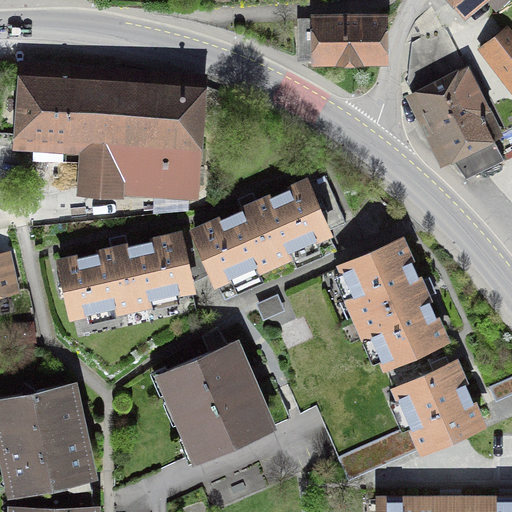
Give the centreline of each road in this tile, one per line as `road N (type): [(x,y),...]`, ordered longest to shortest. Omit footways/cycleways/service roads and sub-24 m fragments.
road 1 (primary): [(0,23),(102,28),(168,43),(244,69),(369,142)]
road 2 (primary): [(369,142),(467,234),(511,292)]
road 3 (residential): [(369,142),(414,0)]
road 4 (track): [(0,208),(134,205)]
